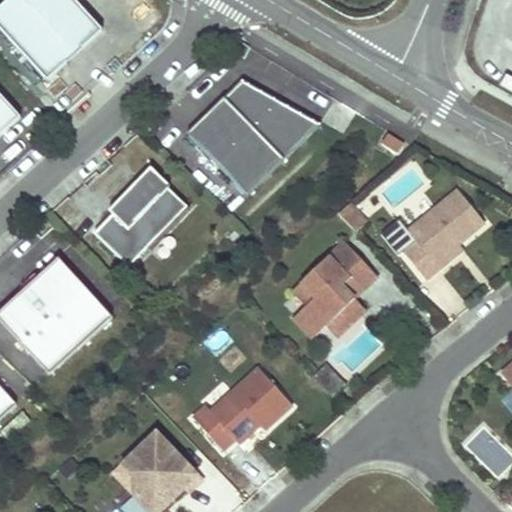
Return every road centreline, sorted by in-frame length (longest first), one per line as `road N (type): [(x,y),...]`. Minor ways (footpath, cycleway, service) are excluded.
road 1 (residential): [(0,219),(229,0)]
road 2 (residential): [(511,310),(387,413)]
road 3 (tertiary): [(395,76),(268,0)]
road 4 (residential): [(387,413),(278,511)]
road 5 (residential): [(387,413),(484,511)]
road 6 (tertiary): [(511,142),(395,76)]
